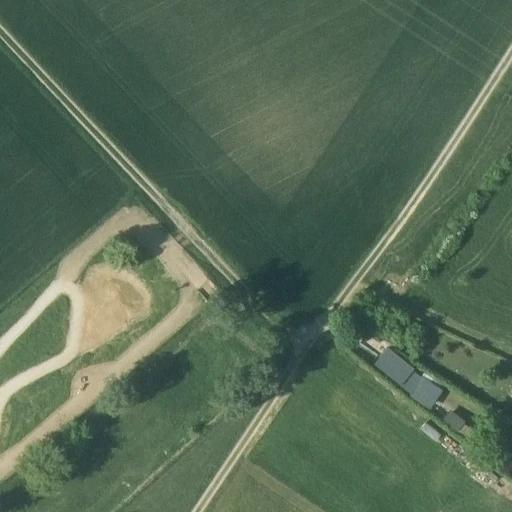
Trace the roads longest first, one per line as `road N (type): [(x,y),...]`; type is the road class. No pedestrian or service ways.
road 1 (track): [(196,511),(511,53)]
road 2 (track): [(304,349),(0,33)]
road 3 (track): [(353,283),(511,357)]
